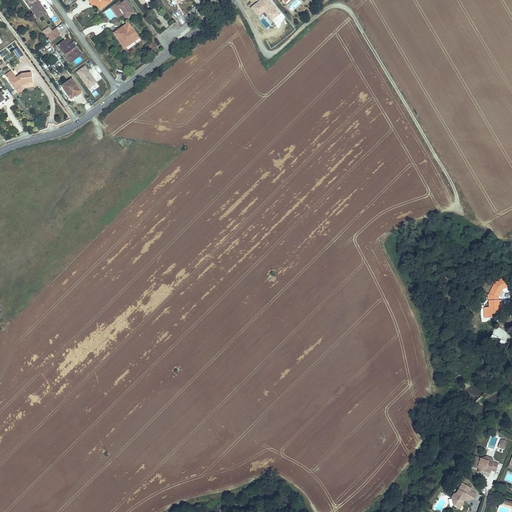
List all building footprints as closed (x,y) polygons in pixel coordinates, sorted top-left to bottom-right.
[(25,0),(34,12),(43,6),(38,0),(36,0),(35,1),(34,0),(25,0)] [(88,0),(96,12),(113,2),(111,0),(88,0)] [(280,16),(268,0),(261,0),(250,8),(258,18),(265,13),(271,22),(280,16)] [(123,1),(118,5),(124,13),(122,14),(125,18),(132,12),(123,1)] [(46,10),(43,6),(34,12),(37,17),(46,10)] [(265,15),(259,20),(268,31),(274,25),(265,15)] [(124,31),(116,37),(125,49),(140,39),(128,23),(121,27),(124,31)] [(55,24),(43,33),(46,36),(57,28),(55,24)] [(121,27),(113,33),(116,37),(124,31),(121,27)] [(57,28),(46,36),(50,42),(62,34),(57,28)] [(57,46),(67,59),(73,55),(75,56),(80,52),(69,38),(64,42),(63,41),(57,46)] [(13,52),(19,59),(24,56),(18,48),(13,52)] [(6,49),(0,53),(0,60),(4,57),(6,61),(12,57),(6,49)] [(73,55),(67,59),(71,64),(82,55),(80,52),(75,56),(73,55)] [(22,65),(19,67),(23,73),(28,70),(31,74),(36,70),(26,57),(20,61),(22,65)] [(85,67),(77,72),(88,89),(96,84),(85,67)] [(13,73),(6,78),(17,93),(26,87),(32,86),(32,75),(22,76),(17,80),(13,73)] [(72,80),(62,87),(71,100),(76,96),(75,95),(80,91),(72,80)] [(482,314),(482,324),(488,325),(488,321),(496,321),(496,317),(499,317),(499,311),(497,311),(497,308),(494,308),(494,302),(496,296),(502,293),(503,295),(508,292),(503,284),(492,290),(487,301),(489,301),(489,307),(487,307),(486,314),(482,314)] [(506,443),(501,441),(498,448),(503,450),(506,443)] [(475,456),(472,465),(492,472),(493,469),(497,471),(499,464),(496,462),(494,459),(490,460),(487,459),(485,456),(481,458),(475,456)] [(454,504),(458,506),(460,503),(463,501),(467,494),(473,497),(476,498),(478,493),(471,490),(472,487),(462,482),(458,489),(454,491),(451,497),(454,504)]
